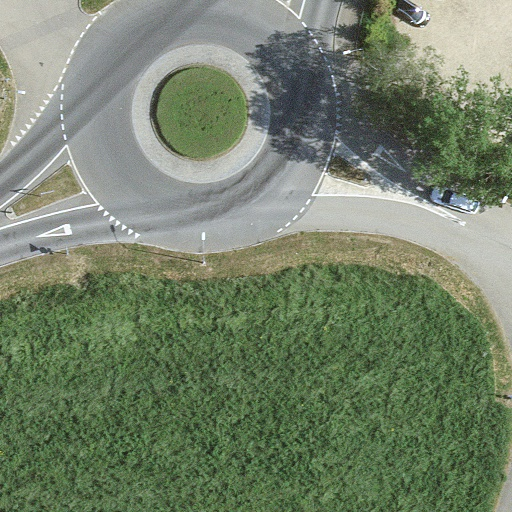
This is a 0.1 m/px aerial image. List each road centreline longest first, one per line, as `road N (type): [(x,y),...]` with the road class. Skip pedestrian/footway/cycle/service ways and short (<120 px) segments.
road 1 (unclassified): [(261,207),(406,221),(511,256)]
road 2 (unclassified): [(511,241),(310,94)]
road 3 (tertiary): [(0,242),(117,222),(187,223)]
road 4 (tertiary): [(97,94),(96,129),(126,191),(187,223)]
road 5 (tertiary): [(299,65),(256,20),(195,7),(164,14)]
road 6 (tertiary): [(97,94),(0,185)]
road 7 (tertiary): [(261,207),(303,158),(310,94)]
road 8 (track): [(0,17),(26,41),(72,116)]
